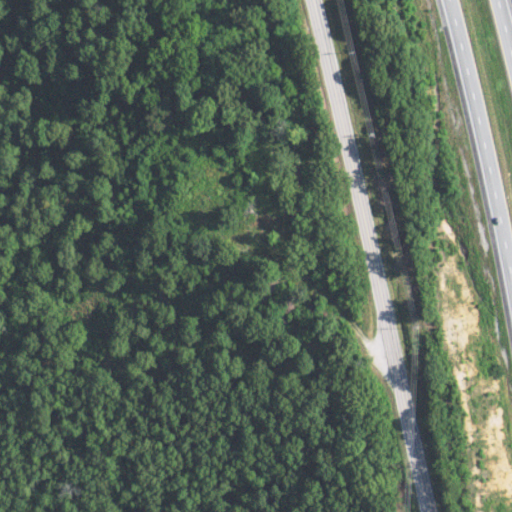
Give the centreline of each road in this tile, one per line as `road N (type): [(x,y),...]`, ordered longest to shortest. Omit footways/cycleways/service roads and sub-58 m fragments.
road 1 (tertiary): [(319,0),(376,248),(424,511)]
road 2 (trunk): [(453,0),(511,288)]
